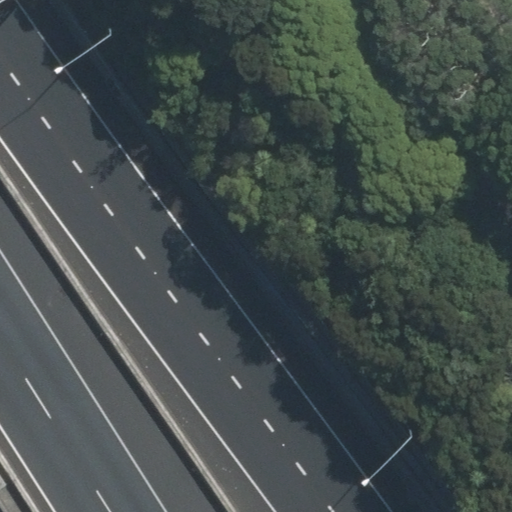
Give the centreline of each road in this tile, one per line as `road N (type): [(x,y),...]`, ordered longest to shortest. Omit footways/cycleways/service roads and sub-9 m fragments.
road 1 (motorway): [(0,71),(325,511)]
road 2 (motorway): [(0,322),(122,511)]
